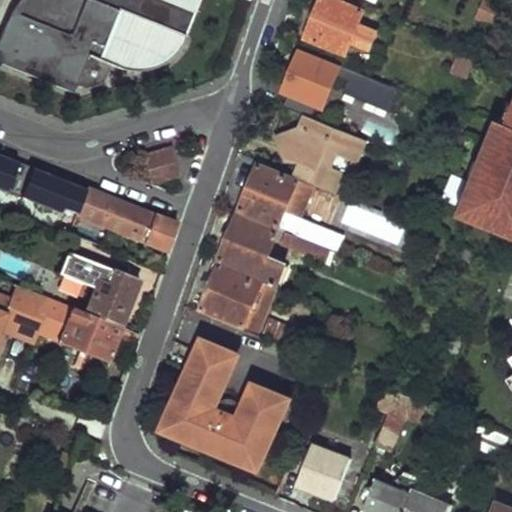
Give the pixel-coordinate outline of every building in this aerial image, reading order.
[(84,0),(84,2),(78,0),(21,0),(10,30),(3,27),(0,35),(0,71),(71,99),(74,91),(85,96),(100,91),(108,71),(139,84),(160,81),(175,65),(199,0),(84,0)] [(338,0),(323,0),(307,38),(347,54),(353,41),(370,48),(378,32),(359,24),(365,12),(338,0)] [(359,24),(378,32),(384,17),(366,9),(365,12),(359,24)] [(302,52),(285,92),(324,108),(341,68),(302,52)] [(469,78),(473,59),(457,57),(453,76),(469,78)] [(346,105),(391,115),(398,86),(353,75),(346,105)] [(304,162),(297,177),(338,194),(345,180),(354,176),(349,162),(364,156),(370,141),(312,117),(307,127),(279,136),(287,156),(299,151),(304,162)] [(511,122),(506,119),(503,118),(501,122),(496,136),(488,155),(477,181),(475,186),(465,209),(511,228),(511,122)] [(501,122),(494,119),(489,132),(496,136),(501,122)] [(170,148),(144,156),(153,184),(179,176),(170,148)] [(0,186),(10,191),(21,162),(0,153),(0,186)] [(488,155),(484,153),(482,158),(477,156),(471,171),(474,173),(472,179),(477,181),(488,155)] [(260,165),(242,210),(298,233),(296,236),(301,238),(337,252),(342,239),(302,223),(316,188),(260,165)] [(81,213),(90,189),(35,167),(23,196),(64,213),(67,207),(81,213)] [(465,209),(475,186),(470,184),(468,189),(464,187),(457,205),(465,209)] [(81,213),(79,217),(171,252),(183,222),(91,187),(90,189),(81,213)] [(239,218),(222,260),(262,276),(261,280),(264,282),(280,288),(289,263),(270,254),(279,234),(239,218)] [(286,234),(282,246),(331,267),(337,252),(301,238),(300,240),(286,234)] [(95,290),(86,311),(122,326),(140,280),(69,251),(59,274),(95,290)] [(219,266),(202,310),(242,326),(241,328),(290,348),(294,336),(298,328),(268,316),(280,288),(264,282),(263,285),(219,266)] [(59,343),(72,307),(16,287),(12,298),(7,311),(11,313),(3,335),(35,346),(39,336),(59,343)] [(7,311),(12,298),(0,293),(0,346),(4,337),(2,336),(3,335),(11,313),(7,311)] [(72,307),(59,343),(109,363),(120,336),(137,343),(141,333),(122,326),(86,311),(72,307)] [(455,322),(443,355),(457,361),(469,327),(455,322)] [(294,336),(290,348),(306,355),(311,343),(294,336)] [(172,420),(168,433),(251,462),(256,450),(261,451),(283,391),(248,379),(241,402),(246,404),(241,417),(203,404),(208,390),(215,392),(230,350),(195,337),(167,418),(172,420)] [(215,392),(208,390),(203,404),(241,417),(246,404),(241,402),(238,410),(212,400),(215,392)] [(426,391),(421,402),(433,407),(438,396),(426,391)] [(398,393),(375,446),(393,452),(407,419),(411,420),(419,401),(398,393)] [(167,418),(162,431),(168,433),(172,420),(167,418)] [(472,423),(461,448),(481,455),(483,450),(502,458),(509,438),(472,423)] [(352,461),(314,446),(300,485),(336,500),(352,461)] [(256,450),(251,462),(257,464),(261,451),(256,450)] [(378,479),(366,511),(370,511),(407,511),(415,494),(378,479)] [(415,494),(407,511),(456,511),(459,507),(416,489),(415,494)]
